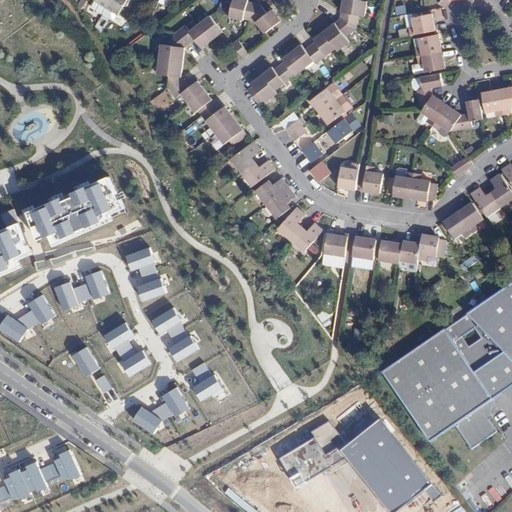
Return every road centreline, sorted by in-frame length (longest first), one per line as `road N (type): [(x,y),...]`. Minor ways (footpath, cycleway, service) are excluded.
road 1 (residential): [(310,3),(299,24),(225,79),(326,203),(432,216),(511,143)]
road 2 (residential): [(0,303),(95,256),(116,265),(166,372),(162,382),(84,428)]
road 3 (track): [(58,0),(165,140)]
road 4 (residential): [(199,511),(84,428)]
road 5 (residential): [(511,43),(494,10),(460,12),(465,61),(481,70)]
